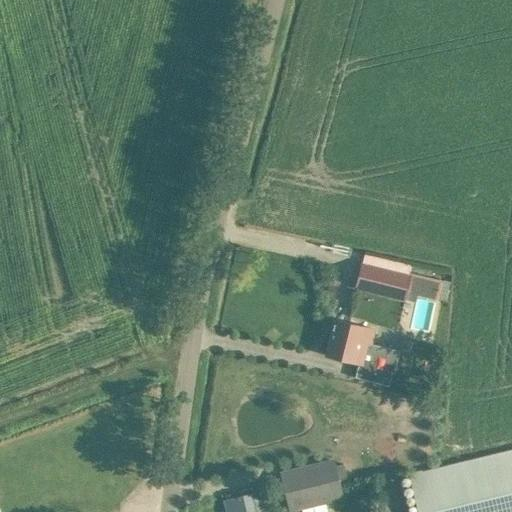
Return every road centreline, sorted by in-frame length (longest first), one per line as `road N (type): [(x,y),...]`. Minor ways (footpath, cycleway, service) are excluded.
road 1 (unclassified): [(166,511),(213,236),(274,0)]
road 2 (track): [(185,372),(147,367),(0,419)]
